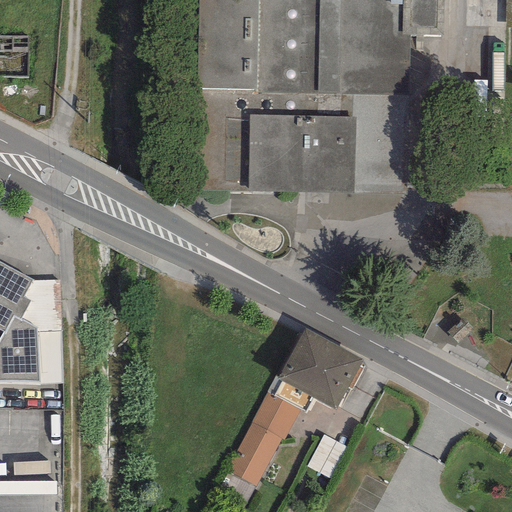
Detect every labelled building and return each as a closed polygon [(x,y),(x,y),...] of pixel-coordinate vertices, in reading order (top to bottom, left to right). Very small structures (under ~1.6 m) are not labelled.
[(196,0),(195,89),(252,90),(252,94),(408,97),(409,34),(442,35),(442,0),(196,0)] [(354,118),(249,117),(247,192),(353,194),(354,118)] [(0,329),(3,331),(12,315),(19,320),(29,300),(22,296),(30,281),(31,279),(0,262),(0,329)] [(58,280),(30,281),(22,296),(29,300),(19,320),(36,330),(38,383),(61,383),(58,280)] [(19,320),(12,315),(3,331),(0,337),(0,382),(38,383),(36,330),(19,320)] [(472,329),(461,318),(446,333),(457,343),(472,329)] [(362,360),(304,329),(277,379),(335,411),(362,360)] [(299,411),(265,393),(223,471),(227,472),(255,487),(281,439),(283,440),(299,411)] [(329,476),(345,444),(322,433),(306,465),(329,476)] [(243,509),(255,487),(227,472),(215,495),(243,509)]
